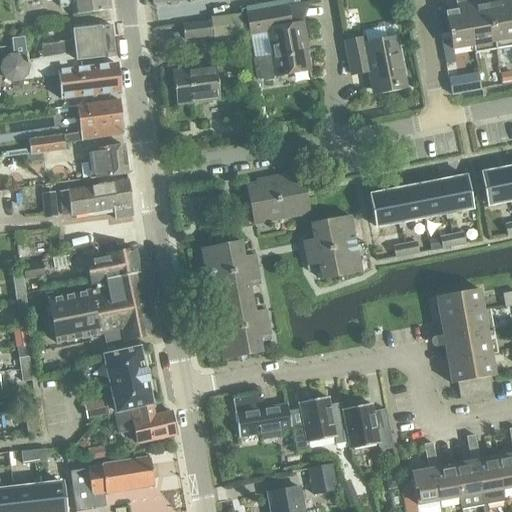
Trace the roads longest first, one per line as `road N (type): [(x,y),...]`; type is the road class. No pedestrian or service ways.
road 1 (residential): [(511,410),(425,425),(413,355),(295,378),(274,372),(181,388)]
road 2 (tertiary): [(148,170),(442,119)]
road 3 (tertiary): [(181,388),(148,170)]
road 4 (tertiary): [(148,170),(122,0)]
road 5 (tertiary): [(203,511),(181,388)]
road 6 (residential): [(421,0),(442,119)]
